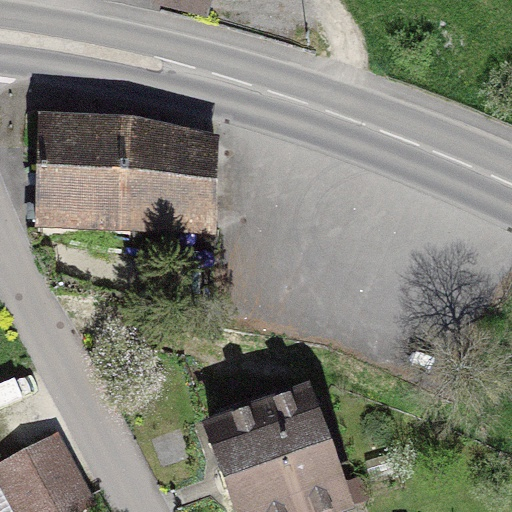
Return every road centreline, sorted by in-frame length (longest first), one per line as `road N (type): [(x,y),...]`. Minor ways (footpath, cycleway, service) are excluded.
road 1 (primary): [(0,35),(246,82),(511,179)]
road 2 (residential): [(0,244),(134,511)]
